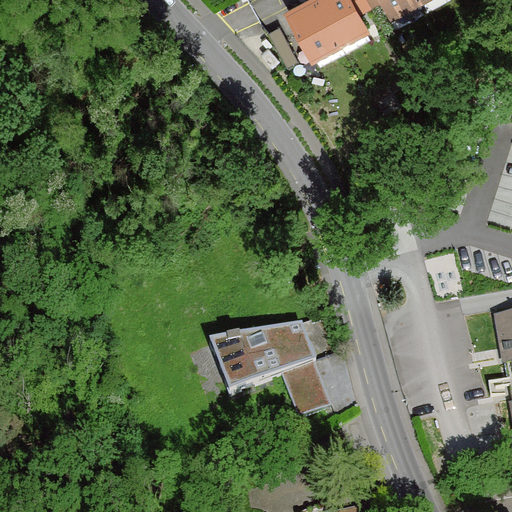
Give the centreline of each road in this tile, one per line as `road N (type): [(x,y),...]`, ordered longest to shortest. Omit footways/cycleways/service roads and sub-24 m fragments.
road 1 (tertiary): [(324,217),(260,113),(159,0)]
road 2 (tertiary): [(424,511),(345,271)]
road 3 (residential): [(404,249),(461,443),(511,448)]
